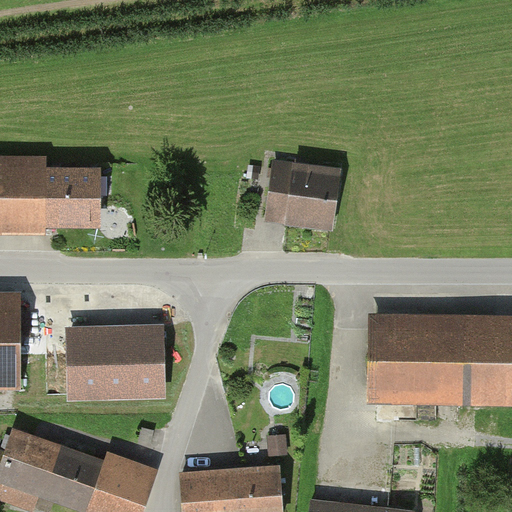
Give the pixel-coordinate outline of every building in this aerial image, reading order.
[(0,224),(103,226),(104,167),(51,166),(51,157),(0,156),(0,224)] [(335,228),(344,174),(279,163),(270,218),(335,228)] [(0,385),(19,386),(20,296),(0,295),(0,385)] [(511,320),(384,317),(382,401),(511,404),(511,320)] [(75,390),(166,387),(164,326),(73,329),(75,390)] [(141,511),(158,467),(107,448),(102,460),(17,429),(8,455),(0,452),(0,495),(36,509),(41,495),(87,511),(141,511)] [(286,511),(283,468),(188,475),(190,511),(286,511)] [(392,511),(318,502),(316,511),(392,511)]
